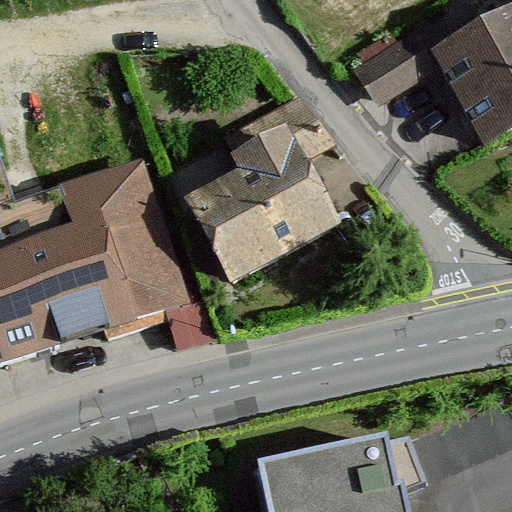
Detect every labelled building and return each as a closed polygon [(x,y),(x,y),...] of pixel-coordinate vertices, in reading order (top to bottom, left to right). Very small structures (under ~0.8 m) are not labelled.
[(511,24),(437,63),(487,160),(511,147),(511,24)] [(361,72),(383,111),(431,85),(410,46),(361,72)] [(189,212),(234,300),(347,243),(310,169),(335,156),(301,110),(225,148),(244,184),(189,212)] [(0,386),(170,332),(176,352),(212,342),(192,273),(179,277),(146,173),(0,219),(0,187),(6,185),(0,166),(0,386)] [(272,511),(409,511),(407,495),(424,490),(411,447),(265,481),(272,511)] [(37,511),(34,503),(10,511),(37,511)]
